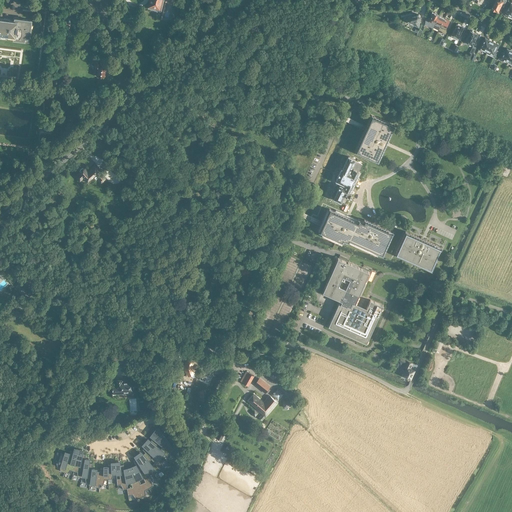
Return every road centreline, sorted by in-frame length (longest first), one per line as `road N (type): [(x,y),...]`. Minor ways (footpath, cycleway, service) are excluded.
road 1 (unclassified): [(87,448),(120,446),(146,428),(171,351),(143,323),(0,255)]
road 2 (track): [(255,511),(310,427),(287,393),(242,361)]
road 3 (track): [(459,511),(500,443),(497,435),(404,392)]
road 4 (unclassified): [(228,364),(296,345),(407,388)]
road 5 (track): [(162,511),(201,428),(224,457),(270,480)]
road 6 (secondary): [(0,217),(122,107)]
road 7 (unclassified): [(286,239),(349,96)]
road 8 (unclassified): [(411,380),(453,300),(511,314)]
road 9 (secondary): [(137,94),(241,0)]
road 10 (track): [(228,364),(286,239)]
road 11 (track): [(0,83),(121,98)]
